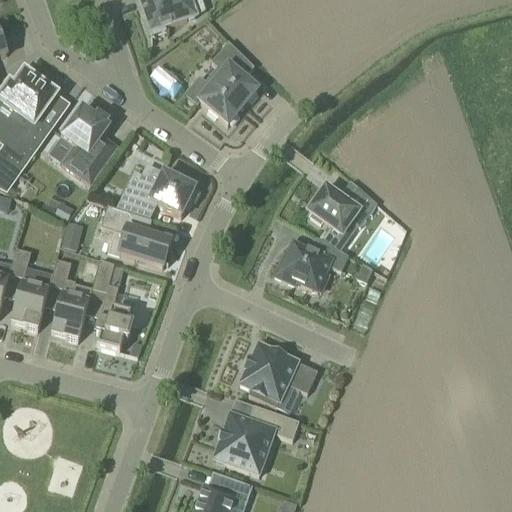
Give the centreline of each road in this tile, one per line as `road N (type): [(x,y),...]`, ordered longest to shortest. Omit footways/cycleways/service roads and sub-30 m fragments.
road 1 (residential): [(146,117),(49,51),(29,0)]
road 2 (residential): [(194,283),(338,355)]
road 3 (residential): [(153,415),(0,370)]
road 4 (residential): [(153,415),(194,283)]
road 5 (residential): [(146,117),(99,0)]
